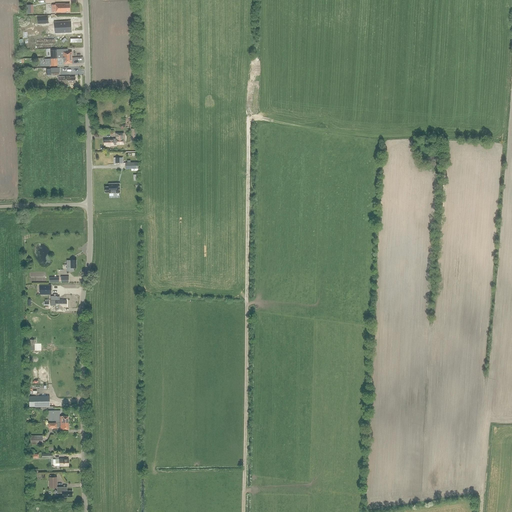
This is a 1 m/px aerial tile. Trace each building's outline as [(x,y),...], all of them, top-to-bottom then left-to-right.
[(65,4),(56,4),(56,12),(66,12),(65,12),(70,11),(70,4),(65,4)] [(59,24),(55,24),(56,31),(60,31),(60,32),(67,32),(67,31),(71,30),(71,23),(66,24),(66,22),(59,23),(59,24)] [(57,50),(50,50),(51,58),(53,58),(60,58),(72,57),(72,52),(68,52),(68,49),(57,50)] [(124,144),(123,133),(116,133),(117,139),(116,139),(116,138),(114,138),(109,138),(109,139),(104,139),(104,145),(106,145),(106,147),(110,147),(110,146),(117,146),(117,144),(124,144)] [(109,193),(120,193),(120,184),(109,184),(109,187),(105,187),(105,193),(109,193)] [(67,271),(74,271),(74,268),(76,268),(76,260),(71,260),(67,260),(67,271)] [(40,286),(40,294),(51,294),(51,286),(40,286)] [(51,297),(51,305),(56,305),(57,305),(56,311),(62,311),(62,306),(67,306),(67,301),(63,301),(63,300),(58,300),(58,297),(51,297)] [(30,396),(30,406),(43,406),(50,406),(49,396),(30,396)] [(56,420),(56,423),(60,423),(68,423),(68,416),(60,417),(60,414),(55,414),(55,411),(48,411),(51,420),(56,420)] [(31,445),(43,444),(43,436),(31,436),(31,445)] [(59,459),(59,457),(56,457),(56,463),(60,463),(60,466),(69,466),(69,460),(65,460),(65,459),(60,459),(59,459)] [(58,487),(58,493),(63,493),(63,497),(72,497),(72,491),(67,491),(67,487),(58,487)]
